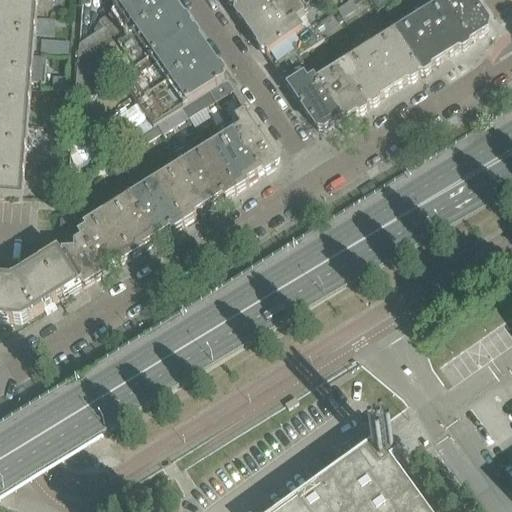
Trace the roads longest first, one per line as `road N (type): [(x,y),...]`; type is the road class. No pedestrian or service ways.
road 1 (residential): [(0,392),(49,469),(65,485),(94,486),(511,236)]
road 2 (secondary): [(0,469),(489,165)]
road 3 (residential): [(320,186),(0,380)]
road 4 (residential): [(511,64),(320,186)]
road 5 (residential): [(320,186),(195,0)]
